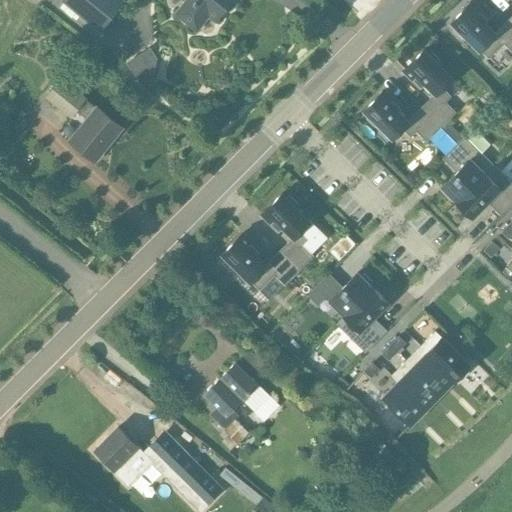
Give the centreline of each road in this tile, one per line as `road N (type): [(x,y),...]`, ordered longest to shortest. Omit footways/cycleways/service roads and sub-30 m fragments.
road 1 (tertiary): [(0,403),(285,119)]
road 2 (residential): [(285,119),(450,277)]
road 3 (tertiary): [(285,119),(405,0)]
